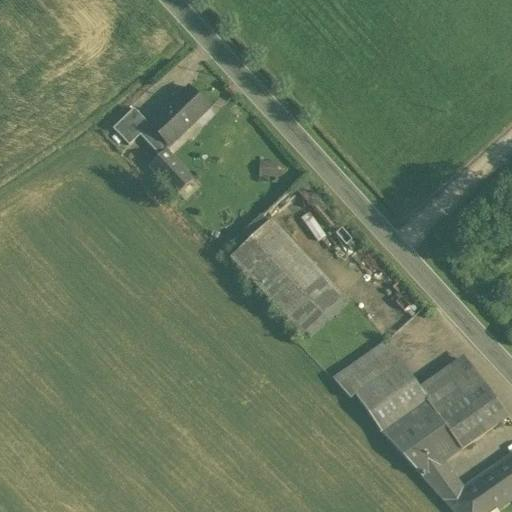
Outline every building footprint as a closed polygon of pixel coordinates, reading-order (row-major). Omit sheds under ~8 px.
[(141,137),(161,158),(166,153),(210,111),(190,89),(150,127),(140,136),(141,137)] [(130,147),(141,137),(140,136),(150,127),(135,110),(114,130),(130,147)] [(151,167),(178,195),(193,181),(166,153),(161,158),(151,167)] [(272,227),(236,261),(304,333),(340,299),(272,227)] [(335,380),(351,400),(356,396),(402,364),(388,343),(335,380)] [(470,363),(424,395),(430,403),(440,418),(486,386),(470,363)] [(384,435),(430,403),(424,395),(402,364),(356,396),(384,435)] [(486,386),(440,418),(454,439),(463,451),(510,419),(486,386)] [(384,435),(414,467),(434,453),(454,439),(440,418),(430,403),(384,435)] [(443,465),(463,451),(454,439),(434,453),(443,465)] [(434,453),(414,467),(448,505),(465,493),(443,465),(434,453)] [(448,505),(454,511),(497,511),(511,502),(511,458),(465,493),(448,505)]
